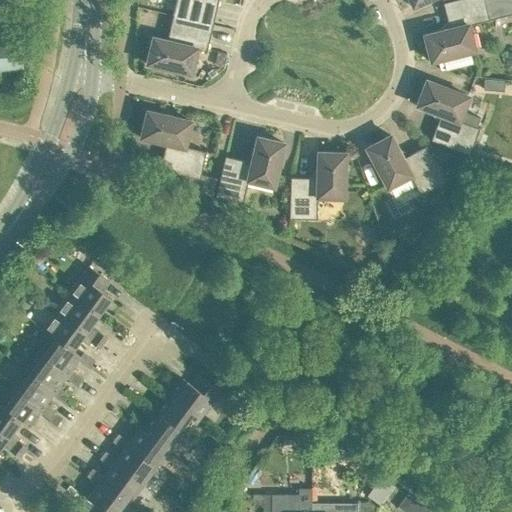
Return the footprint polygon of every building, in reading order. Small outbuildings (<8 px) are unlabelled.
[(175,0),(172,15),(211,25),(217,0),(175,0)] [(511,0),(452,0),(443,2),(442,3),(448,28),(423,35),(429,62),(473,51),(467,25),(511,13),(511,0)] [(211,25),(172,15),(166,40),(152,37),(145,64),(189,74),(195,49),(205,51),(211,25)] [(0,69),(17,67),(14,42),(0,43),(0,69)] [(223,68),(226,54),(217,52),(214,66),(223,68)] [(212,68),(207,73),(210,78),(216,73),(212,68)] [(492,80),(483,79),(483,89),(491,90),(492,80)] [(461,111),(467,96),(425,80),(415,106),(440,115),(430,140),(468,154),(478,129),(475,127),(479,118),(461,111)] [(139,137),(165,143),(159,169),(188,176),(186,185),(211,197),(215,178),(199,175),(205,152),(183,146),(190,121),(145,110),(139,137)] [(409,176),(420,195),(444,182),(425,146),(401,158),(389,135),(365,148),(386,188),(409,176)] [(215,196),(242,202),(247,181),(272,187),(283,143),(256,136),(250,162),(224,156),(215,196)] [(288,218),(316,219),(316,197),(343,198),(344,153),(316,152),(316,178),(289,177),(288,218)] [(451,170),(461,175),(466,166),(456,161),(451,170)] [(87,266),(67,294),(96,316),(110,298),(101,292),(109,282),(87,266)] [(67,294),(54,311),(84,333),(87,329),(96,316),(67,294)] [(41,329),(49,335),(71,350),(79,340),(87,345),(89,342),(94,335),(87,329),(84,333),(54,311),(41,329)] [(94,335),(89,342),(98,348),(106,338),(97,331),(94,335)] [(49,335),(37,352),(67,374),(70,370),(77,360),(88,368),(93,360),(82,352),(79,356),(71,350),(49,335)] [(37,352),(24,369),(54,391),(57,387),(64,377),(75,385),(81,378),(70,370),(67,374),(37,352)] [(24,369),(11,387),(41,409),(44,405),(51,395),(62,403),(68,395),(57,387),(54,391),(24,369)] [(181,378),(168,396),(198,418),(219,390),(197,374),(190,384),(181,378)] [(11,387),(0,401),(0,405),(20,420),(19,421),(28,427),(38,412),(49,420),(55,413),(44,405),(41,409),(11,387)] [(168,396),(155,414),(185,436),(198,418),(168,396)] [(0,432),(7,437),(4,441),(12,447),(17,440),(19,437),(11,431),(19,421),(20,420),(0,405),(0,432)] [(49,420),(48,421),(55,426),(61,418),(55,413),(49,420)] [(155,414),(143,430),(143,431),(168,450),(172,453),(185,436),(155,414)] [(111,441),(122,449),(125,445),(155,467),(168,450),(143,431),(143,430),(138,427),(128,442),(117,434),(111,441)] [(17,440),(12,447),(9,451),(18,457),(25,447),(17,440)] [(215,440),(207,451),(214,457),(222,446),(215,440)] [(323,454),(324,443),(313,442),(312,453),(323,454)] [(98,459),(109,467),(112,462),(142,484),(155,467),(125,445),(122,449),(115,459),(104,451),(98,459)] [(214,457),(207,451),(199,462),(206,468),(214,457)] [(86,476),(96,484),(100,480),(129,502),(142,484),(112,462),(109,467),(102,476),(91,468),(86,476)] [(380,477),(366,496),(379,506),(385,497),(393,487),(392,486),(382,479),(380,477)] [(100,480),(96,484),(86,497),(94,503),(88,511),(121,511),(129,502),(100,480)] [(310,511),(310,502),(310,488),(297,488),(297,494),(252,494),(252,499),(267,511),(310,511)] [(429,511),(407,496),(398,508),(403,511),(429,511)] [(310,502),(310,511),(355,511),(355,503),(310,502)]
